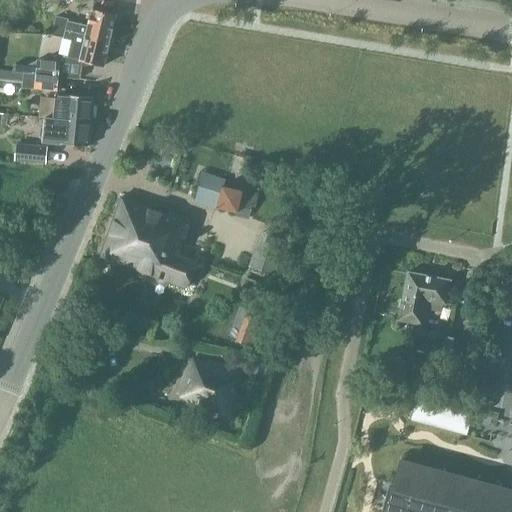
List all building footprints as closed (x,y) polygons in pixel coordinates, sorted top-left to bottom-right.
[(55,16),(53,27),(109,41),(115,16),(91,10),(87,26),(79,24),(67,22),(68,19),(55,16)] [(103,66),(109,41),(53,27),(50,35),(67,39),(63,56),(59,62),(37,60),(35,75),(58,77),(81,79),(82,61),(103,66)] [(58,77),(35,75),(34,90),(56,92),(58,77)] [(62,110),(61,119),(90,122),(93,98),(63,95),(63,96),(50,95),(50,97),(47,96),(46,103),(49,103),(49,109),(62,110)] [(90,122),(61,119),(47,118),(44,142),(88,146),(90,122)] [(46,147),(16,144),(14,160),(44,163),(46,147)] [(170,284),(187,290),(190,283),(192,284),(197,267),(196,266),(198,259),(182,254),(188,239),(185,238),(190,222),(122,198),(101,257),(136,271),(139,278),(164,286),(170,284)] [(397,320),(421,325),(426,300),(445,304),(450,280),(407,272),(397,320)] [(461,341),(444,337),(437,371),(454,374),(461,341)] [(209,359),(207,363),(192,357),(191,360),(190,360),(177,393),(180,395),(180,398),(191,402),(191,404),(228,417),(245,373),(209,359)] [(388,486),(381,511),(509,511),(511,504),(511,490),(400,460),(393,488),(388,486)]
